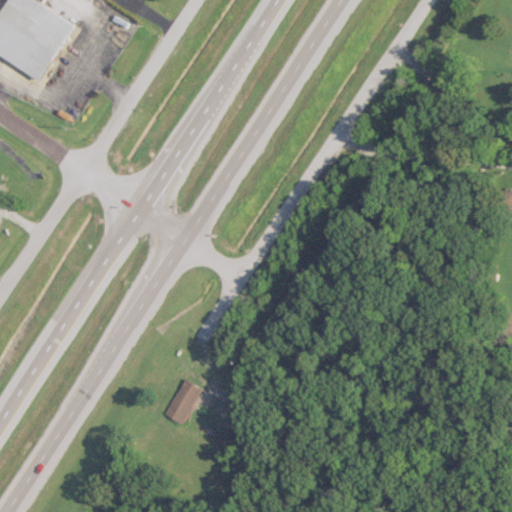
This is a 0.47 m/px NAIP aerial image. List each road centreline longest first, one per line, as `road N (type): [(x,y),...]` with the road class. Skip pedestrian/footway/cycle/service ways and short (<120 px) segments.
road 1 (trunk): [(2,511),(345,0)]
road 2 (trunk): [(278,0),(0,416)]
road 3 (residential): [(140,207),(227,265),(260,256),(322,156)]
road 4 (residential): [(77,170),(192,0)]
road 5 (residential): [(322,156),(426,0)]
road 6 (residential): [(140,207),(0,113)]
road 7 (residential): [(0,286),(77,170)]
